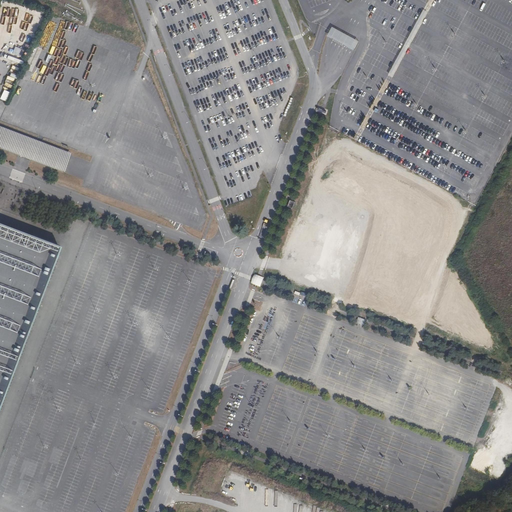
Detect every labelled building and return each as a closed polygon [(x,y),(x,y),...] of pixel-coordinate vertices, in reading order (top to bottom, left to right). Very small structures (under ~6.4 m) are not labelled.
[(332,28),(328,37),(354,51),(358,42),(332,28)] [(7,102),(10,92),(3,90),(0,100),(7,102)] [(69,154),(0,127),(0,149),(62,173),(69,154)] [(0,399),(57,249),(0,226),(0,399)] [(253,301),(252,308),(261,309),(261,302),(253,301)]
